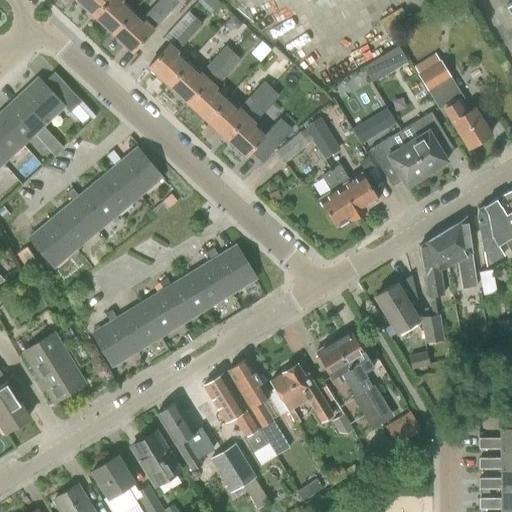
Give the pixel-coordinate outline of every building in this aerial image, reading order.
[(76,0),(93,15),(107,0),(76,0)] [(107,0),(93,15),(112,33),(131,13),(120,3),(123,0),(107,0)] [(131,13),(112,33),(132,51),(153,28),(179,1),(177,0),(159,0),(140,22),(131,13)] [(202,0),(214,11),(223,1),(221,0),(202,0)] [(169,43),(148,66),(168,84),(186,65),(175,55),(178,51),(203,24),(194,17),(169,44),(169,43)] [(186,65),(168,84),(187,102),(208,80),(216,71),(233,52),(225,45),(200,72),(197,75),(186,65)] [(233,52),(216,71),(223,78),(240,59),(233,52)] [(418,73),(417,73),(427,90),(451,76),(440,59),(439,60),(418,73)] [(37,79),(17,98),(43,126),(63,106),(69,113),(82,101),(69,88),(57,99),(37,79)] [(426,99),(413,79),(406,84),(419,104),(426,99)] [(208,80),(187,102),(206,120),(225,100),(214,90),(216,87),(215,86),(208,80)] [(225,100),(206,120),(226,138),(272,88),(264,81),(239,108),(236,111),(225,100)] [(272,88),(226,138),(245,156),(263,136),(252,126),(255,123),(254,122),(279,95),(272,88)] [(458,97),(443,107),(444,109),(468,148),(490,134),(474,108),(469,111),(467,112),(458,97)] [(17,98),(0,113),(0,120),(23,145),(43,126),(17,98)] [(418,136),(407,142),(426,173),(446,161),(433,138),(443,132),(431,112),(410,124),(418,136)] [(319,115),(303,125),(324,157),(339,147),(319,115)] [(0,120),(0,161),(2,164),(23,145),(0,120)] [(361,143),(370,137),(361,123),(352,128),(361,143)] [(299,131),(275,151),(284,163),(312,140),(303,126),(304,129),(300,132),(299,131)] [(24,180),(54,154),(38,135),(13,156),(22,167),(17,172),(24,180)] [(426,173),(407,142),(397,149),(389,137),(369,149),(382,170),(392,163),(405,186),(414,180),(416,184),(426,177),(424,174),(426,173)] [(138,148),(116,166),(140,195),(162,177),(138,148)] [(368,156),(358,162),(364,171),(374,166),(368,156)] [(0,187),(6,194),(22,180),(7,163),(0,169),(0,187)] [(340,165),(331,171),(358,216),(366,211),(365,209),(378,201),(361,174),(349,181),(340,165)] [(116,166),(94,184),(119,213),(140,195),(116,166)] [(358,216),(331,171),(322,176),(332,192),(320,199),(336,226),(348,219),(350,221),(358,216)] [(94,184),(73,201),(97,231),(119,213),(94,184)] [(511,189),(500,197),(511,212),(511,189)] [(511,212),(500,197),(478,210),(477,216),(486,266),(503,255),(497,244),(504,240),(511,253),(511,212)] [(73,201),(51,219),(75,249),(97,231),(73,201)] [(467,218),(445,230),(450,263),(457,259),(462,289),(477,286),(467,218)] [(75,249),(51,219),(30,237),(54,267),(75,249)] [(450,263),(445,230),(421,245),(429,297),(443,295),(439,270),(450,263)] [(236,245),(212,260),(232,291),(256,277),(236,245)] [(212,260),(189,274),(208,306),(232,291),(212,260)] [(479,293),(480,299),(491,296),(491,293),(496,292),(492,269),(478,271),(482,293),(479,293)] [(189,274),(165,289),(185,321),(208,306),(189,274)] [(417,319),(396,284),(375,296),(397,332),(417,319)] [(165,289),(141,304),(161,335),(185,321),(165,289)] [(141,304),(118,318),(137,350),(161,335),(141,304)] [(511,313),(505,315),(506,319),(497,321),(500,336),(511,333),(511,313)] [(440,314),(420,317),(424,343),(444,340),(440,314)] [(137,350),(118,318),(94,333),(114,365),(137,350)] [(351,331),(336,340),(366,390),(372,386),(357,362),(366,356),(351,331)] [(24,351),(55,401),(84,383),(53,333),(24,351)] [(463,340),(467,356),(480,353),(476,337),(463,340)] [(366,390),(336,340),(315,352),(331,378),(340,372),(355,397),(366,390)] [(430,365),(426,351),(409,356),(412,369),(430,365)] [(228,371),(261,426),(272,419),(260,400),(268,395),(280,415),(288,410),(276,390),(269,395),(247,359),(228,371)] [(270,380),(276,390),(288,410),(307,398),(321,421),(332,414),(308,374),(304,376),(297,364),(290,362),(284,366),(283,373),(270,380)] [(0,423),(5,432),(29,417),(6,381),(0,371),(0,423)] [(233,416),(245,435),(256,429),(223,374),(204,385),(225,421),(233,416)] [(157,414),(192,470),(202,464),(186,437),(194,432),(176,403),(157,414)] [(421,431),(409,411),(384,426),(396,446),(421,431)] [(339,433),(347,433),(353,430),(343,413),(331,420),(339,433)] [(272,419),(261,426),(278,454),(289,447),(272,419)] [(256,429),(245,435),(242,436),(252,452),(268,443),(275,455),(278,454),(261,426),(256,429)] [(500,438),(478,438),(479,448),(500,448),(511,448),(511,427),(500,427),(500,438)] [(132,447),(155,485),(179,470),(156,432),(132,447)] [(383,449),(373,432),(360,440),(370,456),(383,449)] [(235,442),(225,449),(261,507),(269,501),(254,477),(256,476),(235,442)] [(479,458),(479,468),(500,468),(511,467),(511,448),(500,448),(500,458),(479,458)] [(261,507),(225,449),(209,458),(230,492),(232,491),(236,497),(246,491),(257,509),(261,507)] [(103,465),(93,471),(102,486),(109,497),(104,500),(111,511),(115,511),(136,499),(139,498),(141,496),(138,490),(133,482),(117,456),(103,465)] [(327,473),(334,485),(358,470),(354,464),(344,470),(342,468),(336,471),(335,468),(327,473)] [(500,478),(479,478),(479,488),(500,488),(511,488),(511,467),(500,468),(500,478)] [(62,511),(61,511),(93,511),(77,485),(54,499),(62,511)] [(479,498),(479,509),(500,508),(511,508),(511,488),(500,488),(500,498),(479,498)] [(163,511),(158,502),(146,510),(147,511),(163,511)]
